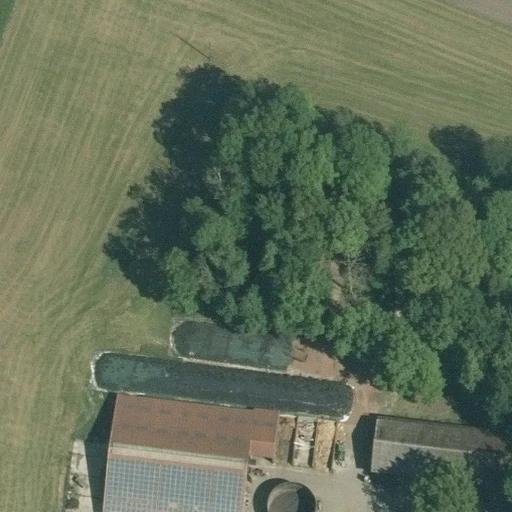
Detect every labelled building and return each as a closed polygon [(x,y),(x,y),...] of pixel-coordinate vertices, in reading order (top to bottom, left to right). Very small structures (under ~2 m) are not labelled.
[(322,202),(318,240),(390,247),(394,209),(322,202)] [(177,407),(117,401),(113,446),(106,511),(243,511),(248,463),(295,468),(300,419),(177,407)] [(337,423),(300,419),(295,468),(332,472),(337,423)] [(511,439),(494,438),(379,427),(373,483),(511,495),(511,439)] [(314,503),(307,495),(297,490),(288,489),(279,492),(271,498),(267,507),(265,511),(316,511),(314,503)]
